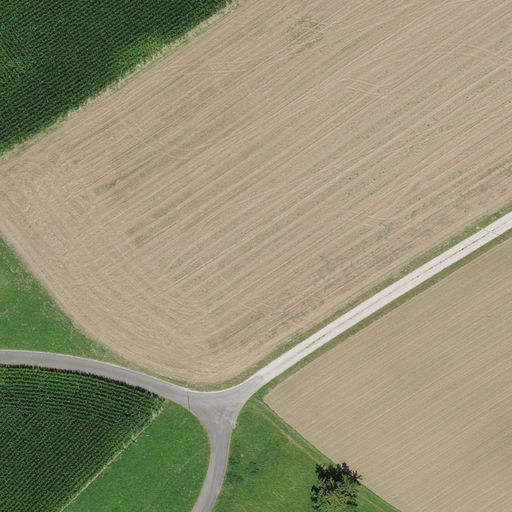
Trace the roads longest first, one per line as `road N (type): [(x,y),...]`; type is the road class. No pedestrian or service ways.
road 1 (track): [(511,221),(292,353)]
road 2 (residential): [(208,408),(58,362),(0,359)]
